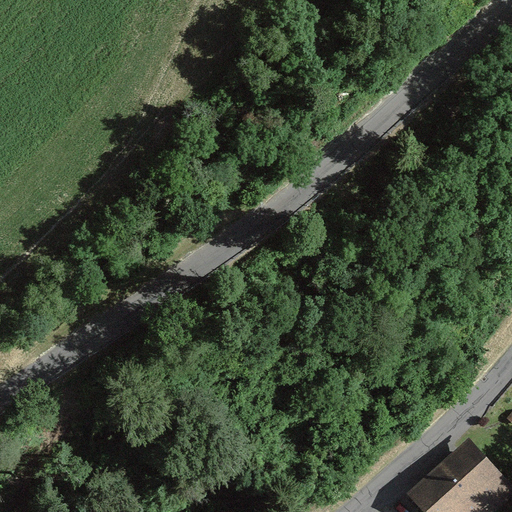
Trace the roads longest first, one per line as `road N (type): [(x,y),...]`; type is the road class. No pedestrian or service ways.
road 1 (tertiary): [(0,399),(53,374),(245,234),(511,16)]
road 2 (tertiary): [(511,367),(357,511)]
